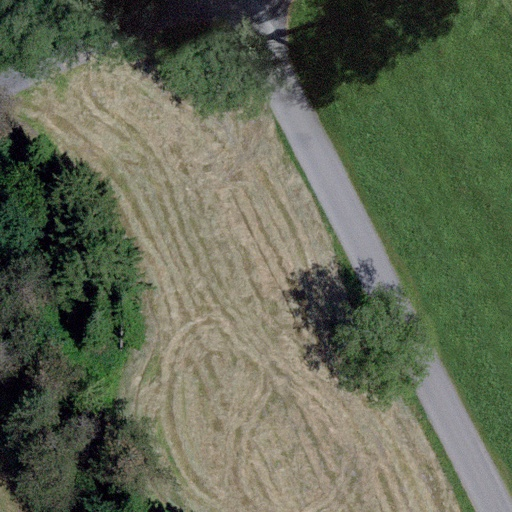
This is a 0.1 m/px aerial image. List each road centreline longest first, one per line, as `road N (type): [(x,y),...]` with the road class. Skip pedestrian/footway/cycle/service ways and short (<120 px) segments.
road 1 (track): [(237,0),(494,511)]
road 2 (track): [(185,0),(0,95)]
